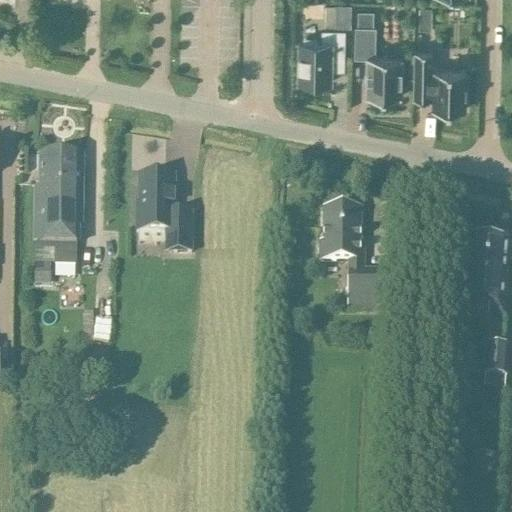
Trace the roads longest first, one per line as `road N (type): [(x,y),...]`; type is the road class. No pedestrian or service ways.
road 1 (unclassified): [(257,124),(0,76)]
road 2 (unclassified): [(487,171),(257,124)]
road 3 (residential): [(487,171),(490,0)]
road 4 (residential): [(257,124),(261,0)]
